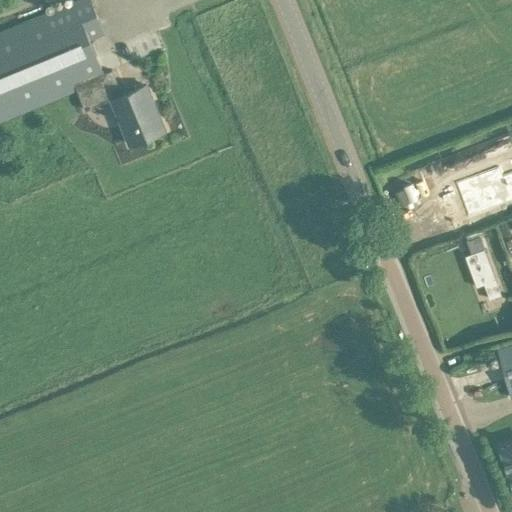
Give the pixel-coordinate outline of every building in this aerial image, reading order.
[(144,85),(121,94),(111,70),(103,73),(89,39),(105,33),(91,0),(71,0),(0,29),(0,121),(76,89),(84,109),(109,99),(128,144),(163,130),(144,85)] [(455,181),(464,206),(477,201),(481,210),(511,198),(511,161),(511,160),(455,181)] [(502,294),(484,248),(466,255),(477,286),(484,284),(490,299),(502,294)] [(510,398),(511,397),(511,343),(496,348),(510,398)] [(511,444),(497,450),(505,473),(511,471),(511,444)]
